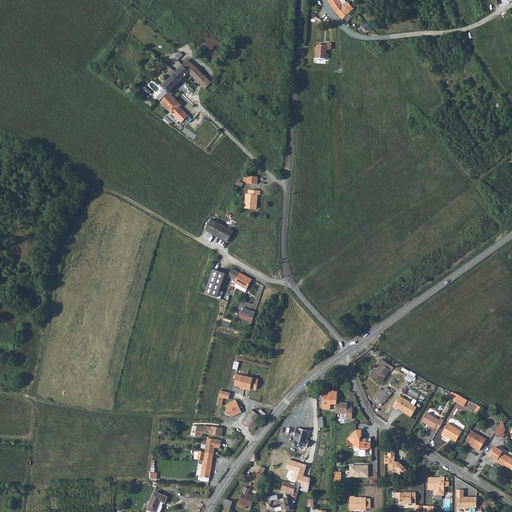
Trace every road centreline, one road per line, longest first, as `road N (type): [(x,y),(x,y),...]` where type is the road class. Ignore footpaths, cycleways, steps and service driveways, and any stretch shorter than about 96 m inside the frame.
road 1 (track): [(200,240),(114,191),(95,190),(58,272),(36,382),(25,396),(0,391)]
road 2 (track): [(25,396),(131,416),(221,418),(256,440)]
road 3 (unclassified): [(341,354),(374,418),(511,503)]
road 4 (unclassified): [(322,0),(339,24),(364,38),(460,30),(511,5)]
road 5 (tertiary): [(341,354),(284,403),(207,511)]
road 6 (tertiary): [(511,234),(347,350)]
road 7 (residential): [(287,189),(302,0)]
road 8 (track): [(506,238),(413,103)]
road 9 (unclassified): [(287,189),(203,110),(196,89)]
